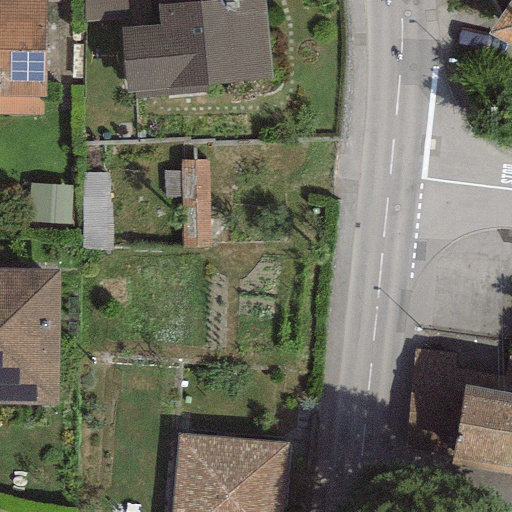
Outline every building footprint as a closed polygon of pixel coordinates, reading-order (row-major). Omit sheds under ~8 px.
[(44,0),(0,0),(0,97),(40,97),(43,97),(44,0)] [(148,0),(82,0),(82,22),(148,18),(148,0)] [(155,0),(158,25),(119,28),(126,94),(272,79),(262,0),(155,0)] [(511,0),(505,0),(480,36),(511,51),(511,0)] [(0,114),(40,114),(40,97),(0,97),(0,114)] [(206,159),(180,160),(182,247),(209,246),(206,159)] [(109,173),(80,173),(81,249),(109,249),(109,173)] [(69,224),(72,186),(30,184),(27,222),(69,224)] [(57,270),(0,269),(0,405),(53,407),(57,270)] [(453,355),(410,352),(404,425),(448,429),(453,355)] [(511,394),(463,386),(450,465),(511,475),(511,394)] [(279,511),(286,443),(177,435),(169,511),(279,511)]
